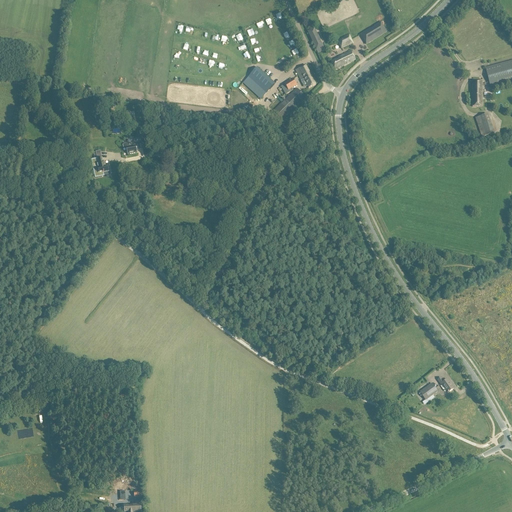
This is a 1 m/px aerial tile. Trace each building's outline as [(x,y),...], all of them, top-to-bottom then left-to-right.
[(370,29),(368,30),(371,36),(364,41),(366,43),(366,44),(387,32),(381,22),(374,26),(375,27),(371,29),(370,29)] [(314,29),(308,31),(317,50),(322,47),(314,29)] [(337,40),(339,45),(342,49),(353,43),(348,34),(337,40)] [(351,51),(331,62),(335,70),(355,60),(351,51)] [(511,60),(485,68),(491,87),(511,81),(511,60)] [(296,70),(301,81),(304,79),(309,88),(316,85),(306,65),(299,69),(296,70)] [(243,83),(261,99),(275,84),(257,67),(243,83)] [(281,87),(286,95),(293,90),(292,88),(297,85),(293,79),(281,87)] [(482,83),(473,83),(473,80),(472,80),(472,107),(483,107),(482,80),(482,83)] [(274,111),(282,120),(306,97),(297,88),(274,111)] [(113,117),(112,117),(112,118),(113,118),(113,119),(119,118),(123,117),(123,118),(131,116),(130,111),(112,114),(113,117)] [(495,131),(490,113),(477,117),(482,134),(495,131)] [(137,150),(136,146),(135,146),(135,144),(136,144),(142,143),(141,138),(135,139),(136,141),(132,142),(124,144),(123,145),(124,147),(125,148),(126,148),(128,154),(137,153),(137,150)] [(100,151),(93,153),(92,153),(95,166),(97,165),(98,173),(98,175),(99,175),(99,179),(104,178),(103,174),(103,173),(108,172),(108,171),(109,170),(109,169),(109,168),(109,167),(108,167),(107,167),(107,166),(105,167),(104,162),(103,162),(102,158),(101,158),(100,151)] [(442,384),(448,393),(453,389),(447,380),(444,382),(441,378),(438,380),(441,385),(442,384)] [(420,393),(426,400),(438,391),(432,384),(420,393)] [(135,505),(124,506),(124,511),(128,511),(127,511),(135,511),(140,511),(140,502),(135,502),(135,505)]
